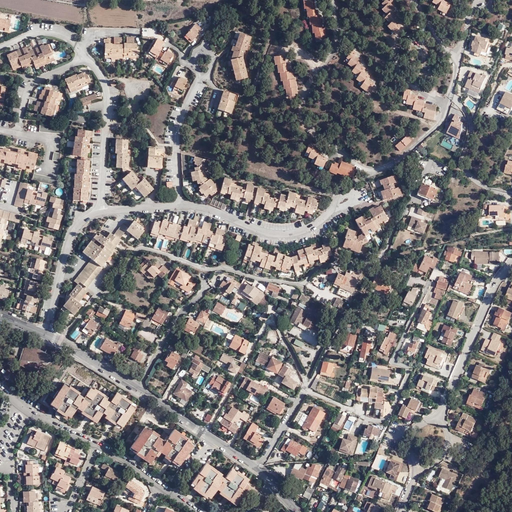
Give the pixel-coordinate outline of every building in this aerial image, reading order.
[(303,0),(304,3),(306,3),(307,11),(309,11),(311,19),(313,19),(313,26),(315,26),(316,35),(324,34),(324,31),(326,31),(325,20),(323,20),(322,17),(322,12),(320,12),(319,9),(317,9),(317,4),(315,4),(314,0),(303,0)] [(394,27),(402,19),(397,13),(399,11),(394,5),(396,3),(393,0),(383,0),(384,0),(382,3),(388,9),(385,12),(390,18),(388,20),(394,27)] [(502,14),(511,13),(509,0),(504,0),(504,3),(501,4),(502,14)] [(195,16),(185,27),(191,33),(197,27),(195,25),(197,23),(200,20),(195,16)] [(0,26),(5,27),(5,30),(10,31),(10,29),(11,20),(12,19),(0,17),(0,26)] [(482,42),(488,44),(490,38),(488,37),(489,36),(485,35),(486,33),(476,29),(472,42),(473,42),(472,45),(475,45),(481,47),(482,45),(482,42)] [(134,46),(136,30),(128,30),(128,36),(128,37),(125,37),(125,39),(124,39),(124,37),(123,30),(115,30),(115,36),(113,36),(113,30),(108,30),(108,32),(105,31),(105,36),(107,36),(107,47),(125,47),(125,46),(134,46)] [(237,30),(233,44),(246,48),(249,34),(237,30)] [(147,46),(151,48),(153,46),(156,48),(155,51),(154,52),(158,55),(158,54),(160,52),(167,57),(173,47),(167,43),(166,45),(164,47),(163,46),(159,44),(160,43),(158,42),(159,40),(163,35),(157,31),(147,46)] [(32,61),(33,63),(35,66),(40,63),(46,61),(54,57),(47,43),(44,45),(44,43),(35,48),(38,54),(39,56),(36,57),(35,55),(32,49),(29,50),(27,45),(21,48),(25,54),(26,56),(23,57),(22,55),(19,49),(6,55),(12,67),(20,64),(21,65),(21,66),(32,61)] [(229,49),(232,50),(243,53),(244,53),(246,48),(233,44),(231,43),(229,49)] [(369,87),(376,78),(369,73),(371,70),(365,65),(367,62),(360,57),(362,54),(356,50),(358,47),(354,44),(353,45),(352,44),(347,52),(350,54),(348,58),(354,62),(352,65),(358,70),(356,73),(363,78),(361,81),(369,87)] [(509,57),(511,56),(511,44),(509,44),(507,50),(504,50),(503,58),(507,58),(509,57)] [(243,53),(232,50),(229,58),(234,79),(246,76),(242,56),(243,53)] [(283,50),(275,51),(276,60),(278,59),(280,67),(281,67),(283,75),(284,75),(285,83),(287,83),(289,91),(297,90),(297,88),(299,88),(297,76),(295,76),(294,68),(292,68),(291,65),(290,66),(289,60),(286,60),(285,52),(284,53),(283,50)] [(465,80),(470,83),(471,79),(477,82),(480,83),(485,72),(482,70),(483,69),(471,64),(469,69),(472,70),(470,74),(468,73),(465,80)] [(174,79),(182,83),(187,72),(181,70),(180,72),(179,74),(176,73),(172,72),(169,78),(173,80),(174,79)] [(76,92),(82,89),(82,90),(88,88),(87,84),(90,82),(87,75),(84,76),(83,73),(77,75),(76,74),(64,79),(67,86),(64,87),(67,94),(68,94),(68,95),(69,95),(70,95),(76,93),(76,92)] [(438,99),(434,98),(434,101),(428,99),(428,96),(425,96),(425,94),(418,93),(418,89),(411,87),(412,84),(407,82),(406,85),(405,85),(403,93),(408,94),(407,97),(414,99),(413,103),(425,105),(424,111),(435,113),(438,99)] [(506,103),(510,105),(511,101),(511,89),(505,86),(500,96),(498,100),(505,104),(506,103)] [(61,93),(53,91),(51,90),(51,88),(46,87),(45,91),(43,90),(41,95),(58,99),(59,99),(61,93)] [(222,87),(216,105),(229,110),(233,100),(231,99),(234,91),(222,87)] [(58,99),(41,95),(41,94),(40,98),(45,100),(48,101),(48,102),(54,104),(56,105),(58,99)] [(81,106),(90,103),(89,100),(96,98),(94,94),(79,99),(81,106)] [(509,108),(510,105),(506,103),(505,104),(498,100),(500,96),(498,95),(496,101),(509,108)] [(47,103),(44,102),(38,101),(37,105),(53,110),(54,104),(48,102),(47,103)] [(53,110),(37,105),(35,105),(34,110),(40,112),(40,114),(51,117),(53,110)] [(448,126),(460,132),(464,123),(462,122),(464,117),(460,115),(461,113),(459,112),(459,110),(456,108),(454,114),(455,115),(455,117),(453,116),(448,126)] [(41,131),(65,134),(66,127),(42,124),(41,131)] [(94,137),(94,132),(80,129),(79,136),(78,137),(74,155),(78,156),(77,174),(75,174),(73,200),(88,202),(88,192),(90,192),(91,182),(89,182),(91,161),(87,160),(89,153),(91,153),(91,149),(88,148),(88,145),(90,146),(91,137),(94,137)] [(397,140),(402,145),(414,134),(409,129),(397,140)] [(124,162),(129,163),(130,148),(128,148),(129,134),(117,134),(116,148),(118,148),(117,162),(124,162)] [(317,159),(326,162),(330,152),(323,149),(324,146),(317,143),(318,139),(314,137),(313,139),(311,139),(309,147),(312,148),(310,152),(318,155),(317,159)] [(149,161),(159,162),(159,159),(163,159),(164,150),(162,149),(162,147),(165,147),(165,143),(150,142),(149,161)] [(0,162),(15,166),(14,168),(18,168),(19,165),(26,166),(27,165),(30,165),(30,167),(35,168),(38,153),(29,151),(29,154),(26,153),(27,149),(14,146),(14,149),(10,149),(10,147),(4,146),(4,147),(0,146),(0,162)] [(53,159),(60,160),(62,152),(55,151),(53,159)] [(208,157),(196,153),(195,158),(193,158),(192,161),(195,161),(195,164),(192,165),(193,168),(191,168),(194,178),(195,177),(196,181),(199,180),(200,182),(205,178),(201,164),(203,164),(206,164),(208,157)] [(348,169),(356,171),(359,163),(357,162),(358,161),(344,156),(343,158),(337,156),(336,158),(334,158),(331,166),(339,169),(339,167),(348,170),(348,169)] [(133,165),(130,168),(123,174),(132,184),(136,181),(145,191),(155,183),(146,172),(142,175),(133,165)] [(32,178),(56,184),(58,177),(34,171),(32,178)] [(396,171),(383,175),(385,180),(384,181),(385,185),(384,186),(386,195),(393,193),(393,194),(402,191),(400,184),(396,185),(393,186),(392,180),(394,180),(398,178),(396,171)] [(222,174),(219,186),(224,187),(223,189),(229,190),(229,191),(238,193),(238,192),(244,193),(244,192),(249,193),(250,189),(252,181),(245,180),(244,183),(244,186),(228,182),(229,180),(230,176),(222,174)] [(206,177),(205,178),(200,182),(197,185),(198,187),(200,186),(203,190),(204,189),(207,192),(208,191),(211,193),(216,188),(214,185),(216,184),(214,181),(213,181),(209,175),(206,177)] [(436,184),(421,179),(416,191),(431,196),(436,184)] [(306,205),(311,206),(312,204),(315,205),(317,197),(314,196),(314,193),(307,191),(306,193),(306,196),(294,193),(295,191),(295,188),(288,186),(287,191),(279,188),(279,192),(278,195),(262,190),(263,188),(264,184),(256,183),(254,190),(253,195),(257,196),(257,198),(262,199),(262,201),(272,203),(272,201),(278,203),(278,205),(282,206),(284,202),(284,199),(289,200),(289,201),(295,203),(294,204),(303,206),(303,205),(306,205)] [(33,194),(33,189),(28,188),(28,185),(25,184),(23,193),(26,194),(25,198),(31,199),(33,194)] [(38,189),(34,188),(33,189),(33,194),(37,195),(36,199),(41,201),(44,188),(39,186),(38,189)] [(52,202),(58,204),(60,198),(59,197),(60,193),(56,192),(56,191),(47,188),(45,194),(50,195),(48,201),(52,202)] [(209,199),(223,205),(225,199),(212,193),(209,199)] [(385,214),(389,212),(383,200),(378,202),(377,201),(372,204),(375,210),(376,211),(368,216),(367,214),(364,208),(360,211),(361,212),(358,214),(363,223),(364,223),(366,227),(371,225),(370,223),(372,222),(373,223),(382,219),(381,218),(386,215),(385,214)] [(507,215),(507,214),(507,210),(507,209),(505,209),(505,202),(490,201),(490,210),(494,210),(496,211),(496,215),(507,215)] [(57,207),(58,204),(52,202),(51,206),(48,205),(47,211),(54,213),(58,214),(60,208),(57,207)] [(424,206),(415,202),(413,207),(422,211),(424,206)] [(53,217),(54,213),(47,211),(46,210),(45,215),(48,216),(47,221),(56,223),(57,218),(53,217)] [(427,220),(420,218),(418,217),(418,215),(411,212),(408,221),(415,223),(414,226),(423,229),(427,220)] [(76,273),(80,276),(88,281),(102,261),(101,261),(112,246),(111,245),(119,234),(118,233),(125,223),(136,232),(143,222),(142,221),(141,223),(138,220),(139,218),(132,213),(126,220),(121,216),(112,228),(109,226),(105,231),(99,227),(97,230),(95,228),(92,231),(95,233),(102,239),(100,242),(93,237),(90,235),(81,247),(91,253),(76,273)] [(153,228),(159,230),(166,232),(167,229),(175,232),(174,234),(181,235),(181,234),(182,231),(197,236),(199,233),(200,231),(212,234),(211,237),(210,239),(224,243),(227,235),(223,234),(224,232),(225,226),(216,224),(215,229),(215,231),(212,231),(212,229),(209,228),(210,226),(211,219),(204,218),(202,223),(202,225),(199,225),(198,227),(195,226),(195,224),(197,217),(189,215),(188,222),(187,225),(181,223),(181,220),(174,218),(173,221),(167,219),(167,217),(164,216),(163,217),(156,215),(153,228)] [(26,233),(30,234),(31,228),(27,227),(28,224),(22,223),(19,236),(24,237),(26,233)] [(368,230),(366,227),(361,230),(361,231),(360,234),(355,232),(356,230),(357,226),(350,223),(346,232),(348,233),(346,237),(350,239),(354,240),(353,241),(362,244),(364,239),(371,236),(368,230)] [(33,239),(38,240),(40,231),(36,230),(36,226),(32,225),(31,228),(30,234),(29,236),(34,237),(33,239)] [(38,240),(37,242),(43,244),(44,240),(50,241),(51,235),(45,234),(46,231),(41,230),(40,231),(38,240)] [(260,249),(261,246),(262,243),(258,242),(259,239),(255,238),(246,256),(250,257),(251,255),(251,253),(256,254),(256,255),(261,256),(261,258),(270,260),(271,259),(276,260),(276,259),(281,260),(281,261),(286,262),(286,261),(287,257),(291,258),(293,257),(295,264),(300,262),(299,259),(305,257),(304,255),(313,253),(313,254),(319,252),(320,253),(325,252),(326,253),(329,252),(328,250),(331,249),(327,234),(319,236),(321,242),(316,244),(313,245),(312,243),(311,240),(314,239),(314,236),(299,239),(299,243),(298,244),(299,247),(299,249),(292,251),(291,250),(277,247),(277,248),(276,250),(276,253),(260,249)] [(246,256),(255,238),(252,238),(252,240),(249,239),(244,256),(246,256)] [(457,246),(457,245),(447,242),(446,245),(447,246),(447,247),(445,246),(443,252),(445,253),(444,256),(453,258),(456,250),(460,252),(462,247),(457,246)] [(484,259),(489,260),(489,256),(492,256),(493,256),(493,248),(470,247),(470,253),(474,253),(474,257),(482,258),(484,259)] [(40,263),(42,264),(43,258),(41,258),(42,253),(35,251),(34,256),(30,255),(28,260),(30,261),(40,263)] [(421,252),(417,262),(416,265),(424,268),(426,263),(428,260),(433,262),(435,255),(431,253),(430,256),(421,252)] [(157,268),(161,272),(166,266),(160,261),(158,262),(153,257),(150,259),(147,256),(136,264),(140,268),(145,265),(152,272),(155,270),(157,268)] [(27,270),(42,274),(43,269),(39,268),(40,263),(30,261),(29,265),(32,267),(32,268),(28,266),(27,270)] [(189,273),(174,264),(169,273),(174,276),(181,280),(179,283),(184,286),(185,285),(191,288),(193,283),(191,281),(192,277),(189,275),(189,273)] [(331,277),(330,278),(336,283),(347,294),(360,269),(358,267),(356,269),(353,268),(351,271),(345,268),(343,272),(342,273),(339,272),(340,270),(337,269),(332,277),(331,277)] [(453,284),(469,291),(472,283),(466,279),(467,276),(471,278),(473,274),(462,268),(457,277),(456,277),(453,284)] [(383,279),(384,276),(375,271),(368,285),(381,292),(383,288),(390,291),(393,285),(383,279)] [(36,279),(37,276),(30,274),(29,277),(26,277),(24,282),(25,282),(35,285),(38,286),(39,280),(36,279)] [(237,285),(238,281),(234,278),(229,274),(227,277),(225,277),(224,279),(221,277),(218,282),(223,286),(223,287),(227,289),(232,282),(237,285)] [(437,280),(446,282),(448,276),(438,274),(437,280)] [(0,292),(2,293),(3,288),(7,289),(9,283),(5,282),(6,279),(0,278),(0,292)] [(246,288),(262,299),(264,296),(261,294),(263,290),(243,278),(237,288),(243,292),(246,288)] [(78,279),(74,286),(75,287),(70,294),(68,293),(66,293),(64,296),(67,298),(65,301),(76,310),(83,300),(80,297),(88,286),(78,279)] [(281,282),(269,279),(267,284),(280,287),(281,282)] [(446,286),(447,285),(435,281),(433,286),(436,286),(445,290),(446,286)] [(35,295),(37,296),(38,291),(34,290),(35,285),(25,282),(24,287),(27,288),(25,293),(35,295)] [(346,297),(347,294),(336,283),(334,289),(343,294),(343,295),(346,297)] [(416,283),(408,283),(399,301),(406,304),(408,300),(409,300),(414,291),(413,290),(416,283)] [(511,297),(511,295),(507,293),(508,289),(504,287),(502,293),(511,297)] [(34,300),(35,295),(25,293),(22,292),(21,297),(25,299),(24,302),(30,304),(31,300),(34,301),(34,300)] [(329,300),(333,301),(334,299),(337,300),(339,296),(332,293),(329,300)] [(265,295),(259,303),(264,306),(269,298),(265,295)] [(445,310),(453,314),(457,305),(458,306),(461,298),(455,295),(454,297),(451,296),(445,310)] [(212,307),(220,311),(225,303),(217,299),(212,307)] [(429,324),(430,325),(433,317),(428,315),(433,305),(429,304),(430,302),(426,300),(423,308),(419,316),(427,319),(429,324)] [(146,322),(148,319),(158,324),(163,327),(167,319),(163,316),(165,312),(168,306),(158,301),(155,307),(153,310),(151,310),(149,312),(151,314),(149,317),(145,315),(143,318),(140,324),(145,327),(148,323),(146,322)] [(491,320),(500,324),(503,319),(505,320),(510,308),(496,303),(492,310),(495,311),(494,313),(491,320)] [(119,318),(128,323),(135,310),(126,306),(119,318)] [(209,310),(201,306),(195,317),(188,313),(182,324),(188,328),(190,325),(194,328),(199,319),(202,321),(209,310)] [(147,312),(139,307),(135,313),(143,318),(145,315),(147,312)] [(303,310),(297,307),(290,321),(295,324),(297,322),(303,310)] [(303,310),(297,322),(302,324),(307,314),(308,312),(303,310)] [(268,315),(265,312),(258,318),(262,321),(268,315)] [(308,328),(309,327),(313,318),(307,314),(302,324),(308,328)] [(89,325),(88,328),(92,330),(98,320),(90,315),(88,317),(87,317),(84,322),(89,325)] [(313,318),(309,327),(318,332),(322,323),(313,318)] [(158,324),(148,319),(146,322),(156,328),(158,324)] [(346,344),(346,348),(351,349),(356,330),(348,329),(348,325),(344,324),(340,342),(346,344)] [(439,337),(446,340),(448,334),(451,335),(453,329),(444,325),(439,337)] [(386,334),(384,333),(378,345),(382,347),(382,349),(386,351),(395,331),(388,328),(387,330),(386,334)] [(226,333),(246,342),(248,337),(235,330),(234,332),(228,330),(226,333)] [(238,347),(242,349),(246,342),(226,333),(222,341),(228,343),(229,343),(230,341),(239,345),(238,347)] [(361,335),(356,354),(362,355),(364,349),(366,349),(369,337),(361,335)] [(479,345),(492,351),(498,338),(495,337),(490,335),(489,337),(488,336),(483,335),(479,345)] [(44,344),(43,346),(25,336),(23,343),(25,344),(24,347),(22,347),(20,354),(21,355),(20,358),(37,367),(40,361),(41,358),(45,358),(47,358),(50,357),(51,354),(50,352),(49,350),(47,348),(48,347),(44,344)] [(102,345),(115,353),(118,348),(121,350),(125,343),(120,340),(119,343),(107,336),(102,345)] [(406,346),(414,348),(418,339),(414,337),(413,340),(410,338),(406,346)] [(293,343),(301,347),(303,343),(296,339),(293,343)] [(129,355),(138,360),(142,353),(138,351),(141,347),(134,343),(131,347),(133,349),(129,355)] [(425,359),(438,366),(440,362),(439,361),(442,355),(439,353),(441,350),(428,344),(424,353),(427,354),(425,359)] [(491,353),(492,351),(479,345),(478,347),(491,353)] [(180,353),(172,348),(170,351),(169,350),(164,358),(167,359),(165,362),(172,366),(180,353)] [(271,353),(260,348),(256,356),(267,361),(266,363),(277,368),(282,358),(271,353)] [(240,369),(245,360),(241,357),(239,362),(231,358),(232,355),(222,349),(218,355),(229,360),(226,364),(235,369),(236,367),(240,369)] [(335,360),(332,359),(331,360),(323,358),(321,367),(330,370),(332,362),(335,363),(335,360)] [(480,373),(483,374),(485,369),(487,369),(489,364),(478,359),(477,362),(475,366),(473,365),(470,374),(479,377),(480,373)] [(12,375),(17,379),(22,371),(17,367),(16,369),(7,362),(3,367),(7,370),(8,369),(13,373),(12,375)] [(374,375),(387,377),(389,366),(371,363),(369,375),(374,376),(374,375)] [(414,382),(427,388),(431,379),(433,380),(436,376),(420,369),(414,382)] [(230,378),(218,371),(215,375),(212,373),(208,379),(212,381),(210,384),(219,389),(220,387),(223,389),(230,378)] [(292,386),(296,379),(284,372),(280,379),(292,386)] [(259,381),(244,373),(239,382),(253,390),(255,388),(262,391),(266,384),(259,380),(259,381)] [(319,376),(315,374),(310,383),(314,385),(319,376)] [(184,383),(187,379),(181,376),(173,389),(186,397),(191,388),(187,385),(184,383)] [(77,408),(84,397),(79,393),(80,392),(64,382),(50,403),(57,408),(56,410),(64,415),(63,417),(69,420),(77,408)] [(375,398),(376,383),(371,383),(371,385),(361,384),(358,384),(357,392),(356,396),(375,398)] [(389,397),(384,397),(384,400),(381,400),(383,384),(376,383),(375,399),(374,404),(380,404),(379,414),(383,412),(385,411),(387,410),(388,408),(389,407),(392,400),(389,397)] [(464,396),(472,400),(473,398),(480,401),(484,390),(471,384),(470,388),(468,388),(464,396)] [(84,397),(77,408),(82,410),(80,412),(96,423),(103,412),(110,401),(107,399),(109,397),(94,387),(93,389),(90,387),(84,397)] [(132,402),(116,391),(103,412),(106,414),(104,417),(118,426),(119,425),(123,427),(136,407),(131,404),(132,402)] [(407,393),(403,401),(408,403),(411,395),(407,393)] [(268,404),(277,409),(279,410),(285,400),(274,394),(268,404)] [(408,403),(403,401),(398,412),(399,412),(404,414),(405,415),(408,408),(410,409),(414,410),(416,407),(418,402),(420,403),(422,399),(411,395),(408,403)] [(473,398),(472,400),(464,396),(463,399),(471,402),(478,405),(479,402),(480,401),(473,398)] [(224,414),(220,421),(233,429),(237,423),(232,419),(233,417),(235,419),(239,414),(245,418),(246,415),(249,411),(242,407),(241,409),(231,403),(227,410),(225,409),(223,413),(224,414)] [(201,417),(205,409),(201,407),(197,415),(201,417)] [(323,414),(316,410),(313,416),(309,413),(302,425),(307,427),(309,426),(314,429),(319,420),(321,420),(323,414)] [(345,413),(339,410),(332,423),(338,426),(345,413)] [(464,415),(458,413),(454,425),(468,430),(475,414),(466,411),(464,415)] [(250,419),(243,433),(253,439),(254,438),(258,440),(261,434),(257,432),(258,431),(252,428),(255,422),(250,419)] [(377,429),(381,430),(383,425),(375,421),(374,424),(368,421),(367,425),(365,425),(362,431),(369,434),(370,431),(376,433),(377,429)] [(160,435),(145,425),(129,448),(150,463),(156,455),(158,457),(161,452),(159,450),(166,441),(159,436),(160,435)] [(31,430),(28,437),(36,442),(35,443),(44,447),(51,433),(37,427),(35,432),(31,430)] [(166,441),(159,450),(166,455),(165,457),(179,466),(195,443),(174,428),(166,441)] [(350,446),(354,447),(358,435),(350,432),(347,437),(344,435),(342,441),(344,442),(342,447),(349,449),(350,446)] [(301,443),(290,436),(287,441),(284,439),(280,446),(283,448),(285,446),(295,452),(301,443)] [(348,451),(349,449),(342,447),(344,442),(342,441),(339,449),(348,451)] [(58,442),(55,449),(62,452),(63,450),(67,452),(71,444),(67,443),(66,446),(58,442)] [(66,454),(78,459),(80,455),(77,453),(78,451),(79,449),(71,444),(67,452),(66,454)] [(38,468),(40,468),(40,463),(39,459),(33,459),(33,456),(24,457),(24,460),(27,460),(27,466),(25,466),(25,472),(28,472),(28,477),(25,477),(25,480),(40,479),(40,471),(38,470),(36,471),(35,468),(38,468)] [(62,460),(58,458),(56,462),(57,463),(55,466),(54,469),(52,469),(50,473),(55,475),(54,476),(59,478),(62,470),(64,470),(65,467),(60,465),(62,460)] [(391,471),(389,476),(396,479),(398,474),(396,473),(397,469),(401,462),(392,459),(387,469),(391,471)] [(105,475),(116,479),(121,469),(110,464),(110,463),(104,460),(102,465),(108,468),(105,475)] [(306,466),(302,474),(310,477),(312,472),(314,473),(318,463),(315,461),(313,465),(308,462),(306,466)] [(319,482),(325,485),(336,465),(329,461),(328,464),(326,464),(319,479),(320,480),(319,482)] [(223,474),(206,462),(190,484),(193,486),(192,488),(206,498),(208,496),(211,498),(217,489),(225,478),(222,475),(223,474)] [(334,472),(341,475),(346,465),(339,462),(334,472)] [(289,469),(301,476),(302,474),(306,466),(300,463),(298,466),(292,463),(289,469)] [(457,470),(441,463),(437,471),(445,474),(442,482),(450,485),(457,470)] [(217,489),(220,491),(219,493),(235,505),(250,484),(247,482),(249,478),(238,470),(237,471),(232,467),(225,478),(217,489)] [(72,474),(64,470),(62,470),(59,478),(58,481),(57,482),(62,485),(63,483),(67,484),(69,481),(67,479),(68,476),(71,477),(72,474)] [(353,489),(358,476),(349,473),(348,475),(343,473),(338,483),(353,489)] [(372,482),(375,475),(371,473),(367,483),(371,484),(372,482)] [(397,484),(375,475),(372,482),(381,485),(380,488),(383,489),(381,494),(387,496),(390,490),(388,489),(389,486),(391,487),(395,489),(397,484)] [(362,478),(358,476),(353,489),(356,490),(362,478)] [(138,489),(140,486),(129,478),(123,486),(128,489),(130,486),(133,489),(131,491),(133,492),(136,494),(133,498),(131,497),(128,495),(126,497),(137,503),(143,492),(141,490),(138,489)] [(307,483),(304,488),(310,492),(313,486),(307,483)] [(24,487),(25,497),(28,497),(36,497),(36,486),(24,487)] [(104,492),(92,486),(86,499),(91,501),(93,500),(96,501),(97,499),(98,496),(101,497),(104,492)] [(424,502),(428,504),(431,495),(429,495),(432,488),(429,487),(424,502)] [(431,495),(428,504),(438,508),(444,493),(432,488),(429,495),(431,495)] [(39,509),(39,496),(36,497),(28,497),(28,510),(37,509),(39,509)] [(368,506),(372,499),(367,497),(364,504),(365,505),(368,506)] [(368,506),(365,511),(378,511),(379,511),(383,504),(372,499),(368,506)]
